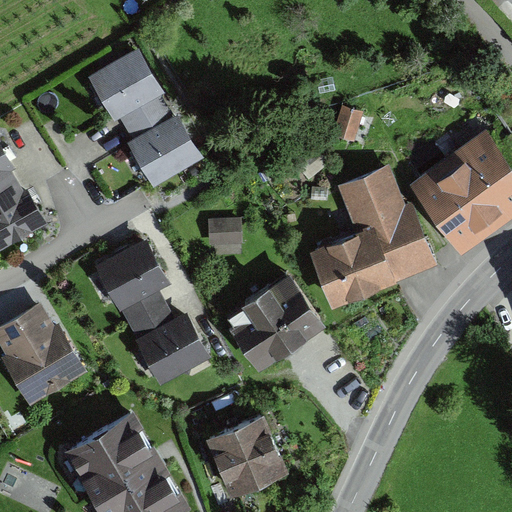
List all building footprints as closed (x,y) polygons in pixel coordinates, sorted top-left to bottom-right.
[(153,183),(204,154),(180,111),(174,114),(161,93),(167,90),(141,44),(89,74),(114,118),(120,115),(133,137),(128,140),(153,183)] [(332,133),(354,140),(364,111),(342,104),(332,133)] [(412,177),(465,253),(511,219),(511,133),(502,140),(490,123),(412,177)] [(0,251),(51,221),(31,187),(24,191),(11,170),(18,166),(0,136),(0,251)] [(340,304),(439,263),(397,161),(343,183),(363,230),(317,250),(340,304)] [(208,243),(244,243),(244,216),(208,216),(208,243)] [(159,390),(213,361),(188,316),(174,323),(158,294),(172,286),(147,240),(94,268),(159,390)] [(263,373),(332,326),(295,273),(227,319),(263,373)] [(32,407),(91,372),(61,320),(54,324),(41,304),(0,328),(0,342),(8,355),(2,359),(16,381),(10,385),(21,402),(27,398),(32,407)] [(101,511),(169,511),(188,502),(131,404),(62,444),(101,511)] [(234,493),(292,469),(268,411),(209,436),(234,493)]
